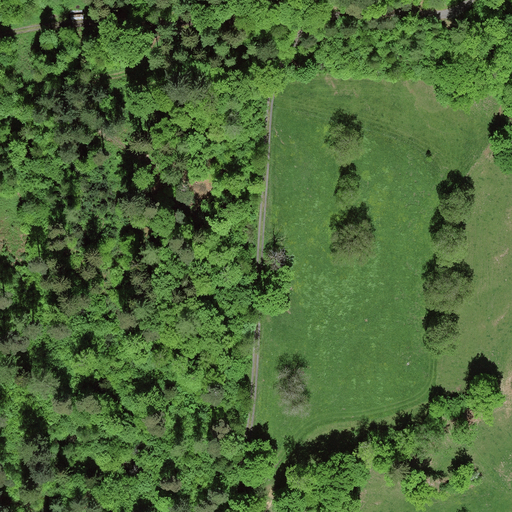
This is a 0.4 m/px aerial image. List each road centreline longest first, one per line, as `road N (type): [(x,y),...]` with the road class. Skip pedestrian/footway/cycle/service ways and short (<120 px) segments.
road 1 (track): [(214,511),(243,469),(270,103),(280,62),(321,16),(440,15),(468,0)]
road 2 (track): [(0,35),(321,16)]
